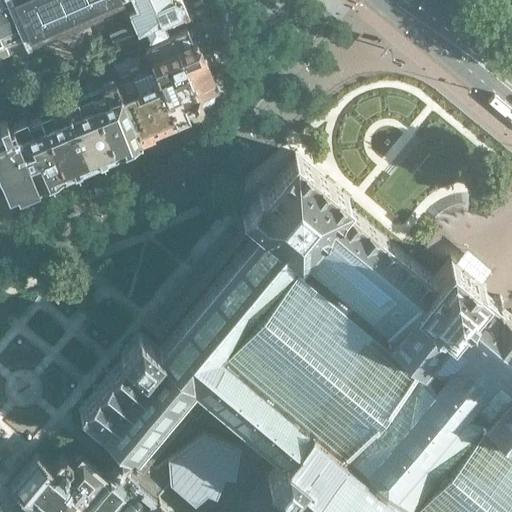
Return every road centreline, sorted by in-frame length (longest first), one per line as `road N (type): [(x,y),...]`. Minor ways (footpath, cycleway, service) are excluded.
road 1 (residential): [(337,0),(205,149),(0,243)]
road 2 (primary): [(379,0),(511,107)]
